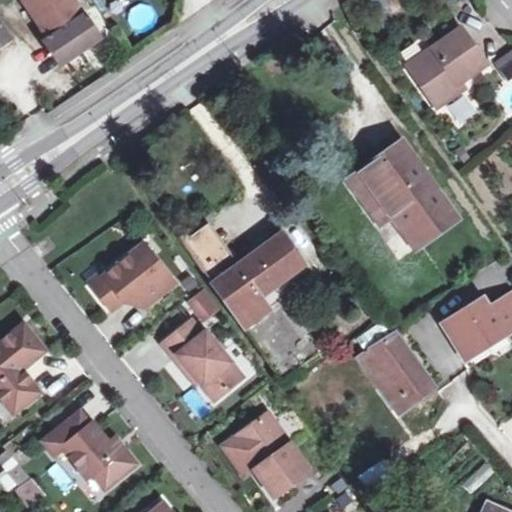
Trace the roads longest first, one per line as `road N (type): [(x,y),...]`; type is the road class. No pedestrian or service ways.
road 1 (residential): [(0,235),(227,511)]
road 2 (secondary): [(0,187),(278,0)]
